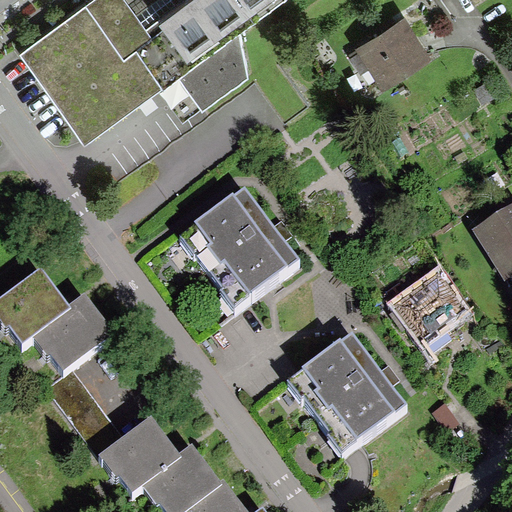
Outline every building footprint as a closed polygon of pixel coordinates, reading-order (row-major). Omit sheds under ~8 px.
[(183,0),(160,17),(163,20),(148,31),(125,0),(96,0),(22,54),(86,140),(160,89),(184,123),(249,76),(240,32),(284,0),(183,0)] [(405,11),(355,43),(382,85),(431,52),(411,20),(405,11)] [(289,71),(266,87),(292,122),(314,106),(289,71)] [(195,229),(180,240),(194,258),(196,257),(224,294),(222,296),(235,313),(300,265),(284,244),(278,236),(274,229),(245,191),(195,228),(195,229)] [(511,207),(472,233),(505,284),(511,279),(511,207)] [(282,223),(274,229),(278,236),(284,244),(293,238),(282,223)] [(50,358),(64,376),(72,370),(115,339),(85,297),(69,309),(65,304),(42,272),(0,302),(0,323),(7,333),(9,332),(22,349),(33,342),(47,360),(50,358)] [(447,274),(442,278),(448,288),(455,297),(461,293),(447,274)] [(442,278),(439,275),(394,308),(423,347),(433,340),(432,337),(455,320),(457,322),(468,314),(455,297),(448,288),(442,278)] [(380,373),(353,336),(342,345),(341,343),(302,372),(303,373),(288,385),(302,403),(304,402),(331,438),(328,440),(342,458),(408,410),(392,389),(386,380),(380,373)] [(389,367),(380,373),(386,380),(392,389),(400,383),(389,367)] [(124,441),(72,370),(64,376),(46,391),(99,460),(124,441)] [(445,405),(433,413),(448,433),(459,424),(445,405)] [(175,452),(152,421),(124,441),(99,460),(117,483),(120,481),(133,498),(143,491),(157,510),(161,507),(164,511),(193,511),(224,490),(220,485),(192,448),(179,458),(175,452)] [(224,490),(193,511),(263,511),(245,511),(224,483),(220,485),(224,490)]
